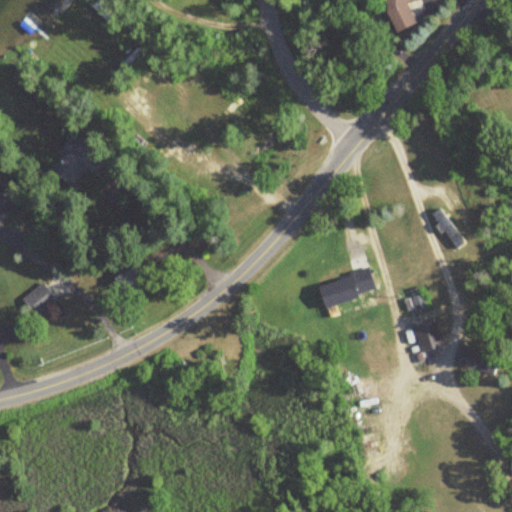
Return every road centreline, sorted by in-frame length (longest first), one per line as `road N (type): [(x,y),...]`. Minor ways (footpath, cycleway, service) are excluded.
road 1 (residential): [(479,0),(231,285),(138,349),(0,400)]
road 2 (residential): [(355,147),(296,79),(264,0)]
